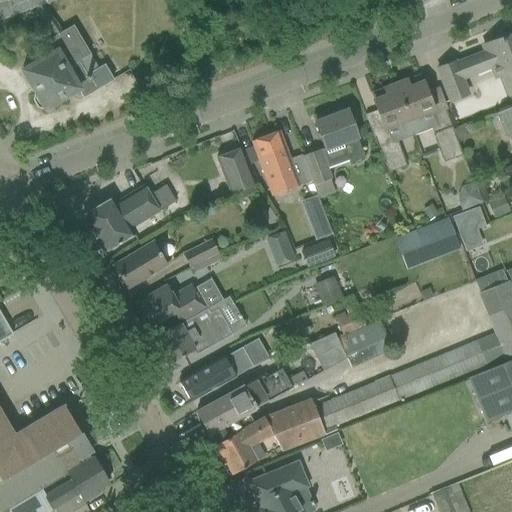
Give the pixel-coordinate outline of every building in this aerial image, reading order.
[(42,110),(43,110),(78,89),(83,97),(112,80),(104,66),(86,76),(77,61),(90,54),(73,26),(62,32),(42,5),(42,4),(51,0),(0,0),(0,18),(33,7),(55,36),(49,40),(55,51),(22,70),(35,93),(33,94),(33,95),(32,100),(37,108),(42,110)] [(437,69),(449,100),(467,94),(461,79),(491,67),(496,78),(502,76),(510,95),(511,94),(511,34),(482,46),(485,52),(455,64),(455,62),(437,69)] [(406,88),(397,91),(409,123),(412,131),(423,126),(420,119),(434,114),(426,92),(419,76),(404,81),(406,88)] [(386,88),(370,94),(377,110),(385,132),(398,127),(401,135),(412,131),(409,123),(397,91),(389,94),(386,88)] [(511,134),(511,106),(511,107),(496,113),(505,137),(511,134)] [(334,109),(312,117),(325,151),(342,144),(349,162),(364,156),(357,138),(358,137),(347,110),(337,114),(334,109)] [(440,130),(434,137),(445,164),(463,158),(452,130),(453,130),(447,113),(435,118),(440,130)] [(251,142),(268,186),(271,196),(299,186),(295,176),(279,132),(251,142)] [(387,136),(375,140),(387,172),(405,165),(399,149),(392,148),(387,136)] [(219,157),(215,158),(229,196),(233,194),(255,186),(240,148),(219,157)] [(320,150),(302,156),(318,199),(334,193),(330,180),(332,179),(320,150)] [(479,153),(465,158),(472,177),(486,171),(479,153)] [(461,187),(457,198),(462,210),(481,202),(473,182),(461,187)] [(81,216),(103,253),(134,234),(130,229),(175,202),(166,187),(165,186),(149,195),(144,186),(115,203),(112,198),(81,216)] [(503,195),(487,202),(494,218),(510,212),(503,195)] [(431,204),(422,211),(430,221),(439,214),(431,204)] [(268,208),(260,214),(268,225),(276,219),(268,208)] [(325,219),(310,224),(316,240),(331,234),(325,219)] [(283,231),(264,238),(268,247),(287,240),(283,231)] [(181,253),(188,267),(197,262),(206,257),(217,253),(210,239),(181,253)] [(327,240),(300,251),(307,268),(334,257),(327,240)] [(113,265),(127,289),(166,265),(152,243),(113,265)] [(197,262),(188,267),(193,274),(202,269),(220,258),(217,253),(206,257),(197,262)] [(511,355),(511,280),(511,279),(507,280),(502,269),(475,280),(480,292),(478,293),(494,333),(426,361),(389,377),(388,376),(320,405),(317,400),(311,402),(310,398),(263,417),(215,446),(231,475),(279,448),(280,450),(312,440),(336,431),(334,426),(400,400),(401,402),(404,400),(403,399),(504,357),(505,359),(511,355)] [(335,282),(315,290),(322,307),(342,299),(335,282)] [(180,324),(207,309),(195,287),(183,293),(181,289),(171,295),(166,286),(135,303),(148,328),(173,313),(179,324),(180,324)] [(180,324),(179,324),(155,338),(169,364),(192,350),(195,354),(208,347),(223,338),(230,334),(216,309),(195,322),(197,325),(185,332),(180,324)] [(345,316),(336,320),(340,329),(343,335),(363,326),(357,311),(345,316)] [(0,341),(12,334),(0,313),(0,341)] [(343,335),(336,338),(340,345),(346,358),(350,368),(377,356),(364,326),(363,326),(343,335)] [(307,344),(322,371),(346,358),(336,338),(334,333),(307,344)] [(179,383),(190,402),(242,373),(253,366),(242,348),(179,383)] [(485,423),(511,411),(511,359),(466,379),(485,423)] [(196,412),(208,434),(293,388),(281,367),(265,376),(264,374),(196,412)] [(7,439),(0,442),(0,511),(3,511),(8,509),(40,490),(67,474),(91,459),(77,436),(80,434),(80,433),(74,424),(68,414),(65,416),(60,407),(32,423),(26,427),(14,434),(12,435),(6,438),(7,439)] [(0,442),(7,439),(6,438),(14,434),(0,412),(0,442)] [(337,433),(320,440),(325,452),(342,445),(337,433)] [(40,490),(8,509),(9,511),(48,511),(54,509),(79,494),(83,502),(99,493),(97,489),(109,482),(94,458),(91,459),(67,474),(70,480),(44,496),(40,490)] [(303,511),(294,495),(295,495),(294,490),(306,485),(297,463),(249,484),(263,509),(257,511),(303,511)] [(432,495),(439,511),(468,511),(458,484),(432,495)]
